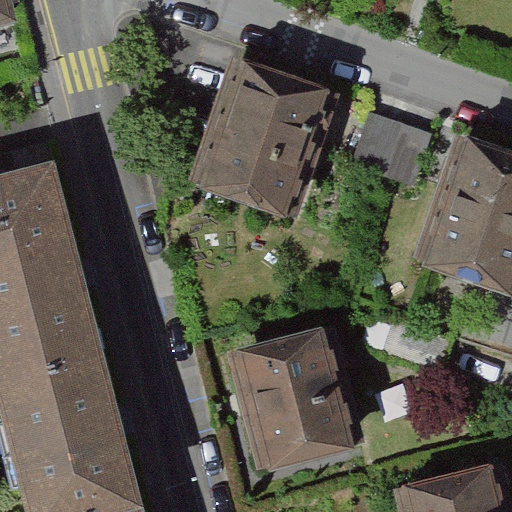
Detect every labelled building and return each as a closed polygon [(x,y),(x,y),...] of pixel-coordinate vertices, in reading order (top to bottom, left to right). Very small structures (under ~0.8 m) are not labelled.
[(0,0),(0,17),(10,15),(6,0),(0,0)] [(298,208),(343,83),(243,48),(198,173),(298,208)] [(447,138),(374,112),(356,163),(429,189),(447,138)] [(511,286),(511,142),(468,126),(422,255),(511,286)] [(30,511),(143,511),(51,163),(0,177),(0,390),(10,431),(30,511)] [(367,437),(335,319),(234,345),(249,403),(266,464),(367,437)] [(511,511),(511,490),(504,458),(403,482),(410,511),(511,511)]
